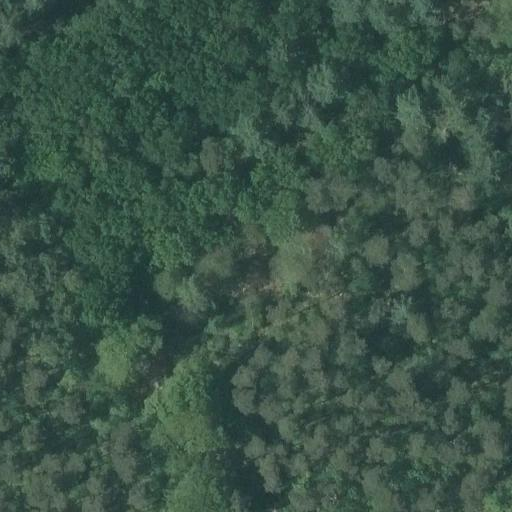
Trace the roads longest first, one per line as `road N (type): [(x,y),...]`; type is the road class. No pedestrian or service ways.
road 1 (track): [(0,132),(39,150),(91,211),(304,169),(354,125),(425,32),(488,0)]
road 2 (track): [(91,211),(101,295),(188,444),(190,511)]
